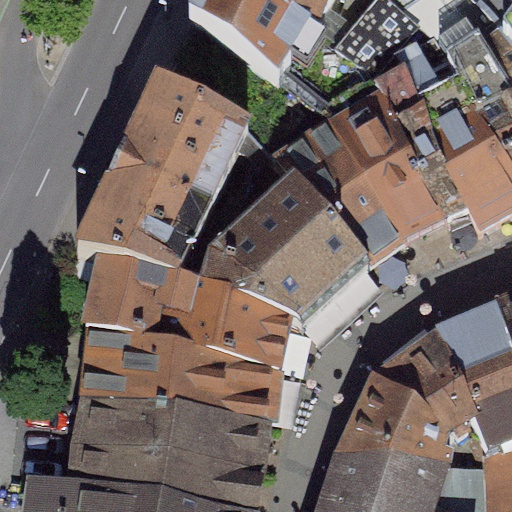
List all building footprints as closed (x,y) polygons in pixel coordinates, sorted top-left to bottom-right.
[(260,0),(204,0),(193,26),(280,93),(293,73),(306,82),(329,52),(314,41),(260,0)] [(260,0),(314,41),(332,12),(339,0),(345,0),(350,3),(351,0),(260,0)] [(465,91),(441,49),(388,0),(386,0),(338,57),(366,76),(371,84),(414,38),(435,80),(414,93),(425,112),(465,91)] [(511,10),(506,4),(487,20),(508,43),(511,48),(511,10)] [(465,91),(511,170),(511,94),(483,51),(465,23),(441,49),(465,91)] [(483,51),(511,94),(511,48),(508,43),(494,53),(489,46),(483,51)] [(337,136),(407,250),(450,228),(379,98),(374,90),(371,84),(366,76),(338,57),(329,52),(306,82),(337,102),(342,101),(356,124),(337,136)] [(379,98),(407,81),(401,74),(374,90),(379,98)] [(379,98),(450,228),(474,217),(425,112),(414,93),(407,81),(379,98)] [(474,217),(484,235),(511,221),(511,170),(465,91),(425,112),(474,217)] [(251,140),(160,95),(81,262),(107,269),(182,294),(191,263),(251,140)] [(304,195),(371,276),(407,250),(337,136),(301,110),(257,144),(304,195)] [(293,331),(304,335),(371,276),(304,195),(218,270),(209,304),(293,331)] [(279,382),(293,331),(209,304),(182,294),(107,269),(88,340),(96,342),(279,382)] [(511,313),(500,319),(511,359),(511,313)] [(511,359),(500,319),(438,345),(473,425),(489,462),(511,452),(511,359)] [(279,382),(96,342),(89,404),(268,431),(279,382)] [(473,425),(438,345),(399,376),(377,393),(447,445),(454,440),(460,448),(472,440),(465,431),(473,425)] [(447,445),(377,393),(346,467),(446,475),(453,476),(454,465),(441,463),(447,445)] [(257,483),(268,431),(89,404),(82,460),(257,483)] [(511,452),(489,462),(495,477),(511,472),(511,452)] [(147,511),(250,511),(257,483),(82,460),(22,453),(18,493),(36,496),(147,511)] [(433,511),(446,475),(346,467),(330,511),(433,511)] [(511,511),(511,472),(495,477),(453,476),(446,475),(433,511),(511,511)] [(147,511),(36,496),(34,511),(147,511)]
